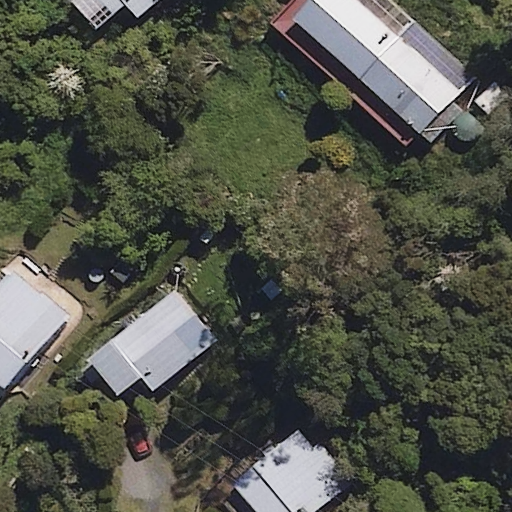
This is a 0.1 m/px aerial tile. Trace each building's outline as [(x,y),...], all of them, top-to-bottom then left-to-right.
[(132,0),(76,0),(99,28),(132,0)] [(446,124),(468,145),(491,120),(469,99),(483,83),(393,0),(300,0),(278,24),(397,134),(410,120),(431,140),(446,124)] [(0,387),(66,314),(11,265),(0,277),(0,387)] [(214,337),(174,285),(87,352),(115,389),(141,370),(152,385),(214,337)] [(305,511),(343,480),(299,429),(233,480),(235,493),(224,502),(232,511),(305,511)]
